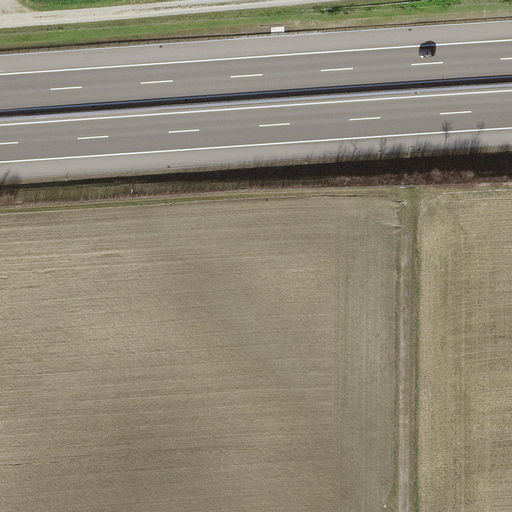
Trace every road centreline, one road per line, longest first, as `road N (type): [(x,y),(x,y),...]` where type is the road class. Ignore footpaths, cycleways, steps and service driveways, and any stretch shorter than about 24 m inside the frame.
road 1 (motorway): [(511,59),(0,93)]
road 2 (motorway): [(0,143),(511,111)]
road 3 (track): [(403,193),(402,511)]
road 4 (track): [(306,0),(0,26)]
